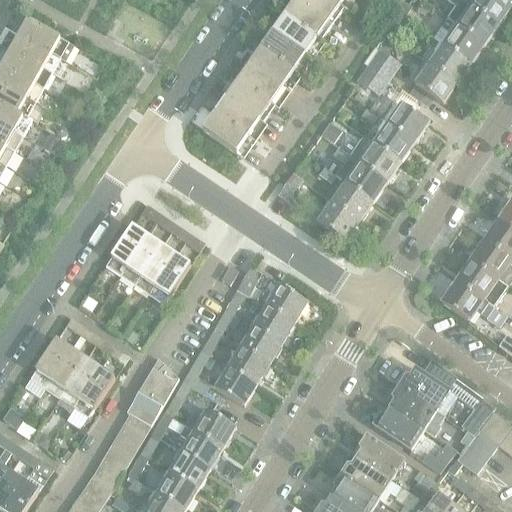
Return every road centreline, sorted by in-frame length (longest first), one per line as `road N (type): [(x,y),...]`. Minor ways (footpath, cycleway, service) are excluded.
road 1 (residential): [(376,300),(139,148)]
road 2 (tertiary): [(250,511),(376,300)]
road 3 (residential): [(0,349),(139,148)]
road 4 (tertiary): [(376,300),(511,104)]
road 5 (residential): [(139,148),(238,0)]
road 6 (residential): [(511,400),(376,300)]
